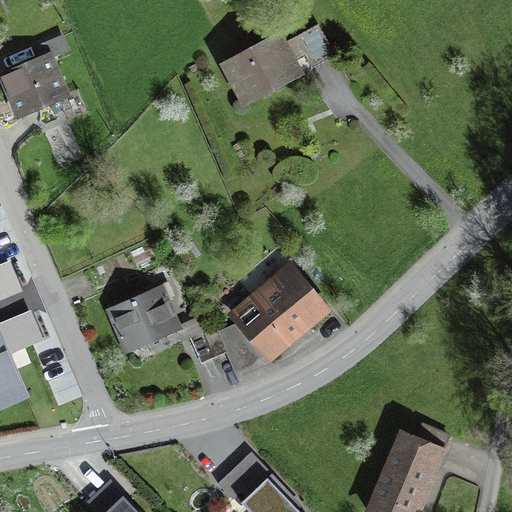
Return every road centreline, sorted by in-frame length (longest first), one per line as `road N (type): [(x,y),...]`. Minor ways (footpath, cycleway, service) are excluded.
road 1 (residential): [(511,203),(375,332),(299,385),(217,416),(110,439)]
road 2 (residential): [(0,170),(110,439)]
road 3 (residential): [(511,390),(488,511)]
